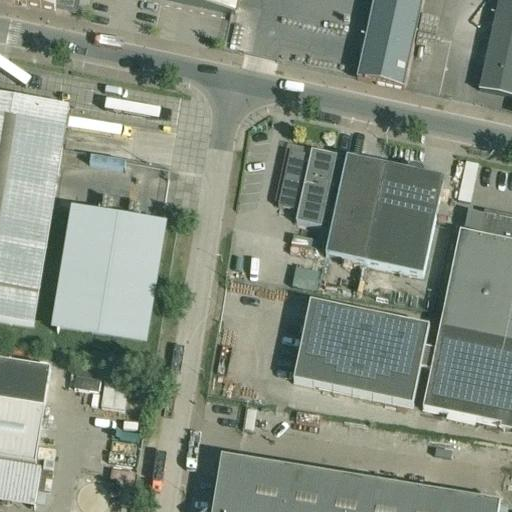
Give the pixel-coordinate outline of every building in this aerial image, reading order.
[(163,0),(234,15),(237,0),(0,0),(55,13),(56,9),(74,13),(77,0),(163,0)] [(404,92),(423,0),(374,0),(357,82),(404,92)] [(511,99),(511,0),(499,0),(479,92),(511,99)] [(69,111),(0,99),(0,324),(33,330),(69,111)] [(290,154),(278,209),(295,213),(296,209),(300,210),(296,226),(321,231),(337,159),(312,154),(311,158),(290,154)] [(408,174),(386,170),(347,161),(326,259),(424,281),(445,182),(423,178),(424,175),(424,174),(422,172),(422,171),(412,169),(411,169),(409,171),(408,171),(408,174)] [(511,432),(511,219),(485,214),(484,217),(464,213),(461,231),(465,232),(464,236),(460,235),(435,353),(426,351),(430,331),(310,306),(293,387),(413,411),(421,372),(431,374),(423,413),(511,432)] [(0,364),(0,405),(45,412),(51,373),(0,364)] [(0,405),(0,462),(36,469),(45,412),(0,405)] [(499,511),(501,507),(382,488),(222,462),(214,511),(213,511),(499,511)] [(0,465),(0,506),(34,511),(41,472),(0,465)]
